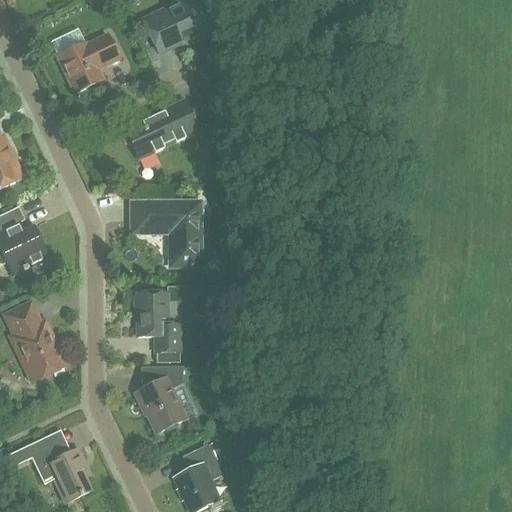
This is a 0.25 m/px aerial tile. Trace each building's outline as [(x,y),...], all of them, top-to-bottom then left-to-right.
[(158,56),(179,45),(194,38),(196,41),(212,33),(196,0),(190,0),(142,23),(158,56)] [(118,61),(107,38),(85,48),(77,31),(50,44),(75,96),(102,83),(96,71),(118,61)] [(198,133),(183,103),(124,131),(138,162),(198,133)] [(0,191),(22,181),(8,151),(2,137),(0,138),(0,191)] [(200,269),(199,205),(131,206),(131,236),(169,235),(170,269),(200,269)] [(18,209),(0,217),(0,267),(6,266),(12,279),(30,270),(31,274),(35,276),(38,277),(41,276),(44,274),(45,270),(46,267),(44,263),(48,261),(33,229),(23,233),(19,225),(24,222),(18,209)] [(155,355),(179,355),(179,327),(167,327),(166,295),(136,295),(136,299),(134,299),(134,314),(137,314),(137,339),(155,339),(155,355)] [(39,326),(30,306),(4,318),(14,338),(10,340),(32,384),(65,368),(44,324),(39,326)] [(143,410),(156,436),(184,422),(170,392),(182,387),(182,369),(140,370),(140,382),(145,391),(134,396),(141,411),(143,410)] [(43,441),(7,458),(13,469),(31,460),(43,487),(54,482),(65,506),(90,494),(84,481),(90,478),(77,452),(70,455),(54,463),(49,452),(43,441)] [(221,478),(215,463),(223,459),(216,446),(208,449),(207,447),(181,459),(188,473),(174,480),(189,511),(199,511),(218,503),(208,484),(221,478)]
